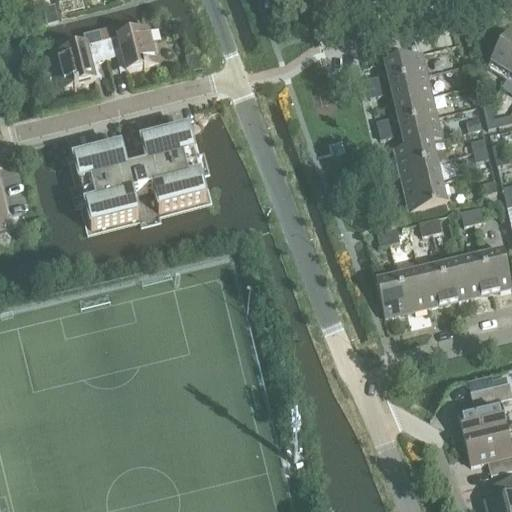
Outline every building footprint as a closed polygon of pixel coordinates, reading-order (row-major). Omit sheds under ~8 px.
[(310,0),(315,18),(336,12),(332,0),(310,0)] [(355,0),(332,0),(336,12),(357,7),(355,0)] [(54,8),(43,11),(47,27),(47,28),(59,25),(59,24),(54,8)] [(66,8),(58,10),(61,18),(68,15),(66,8)] [(115,31),(99,35),(106,63),(122,59),(126,76),(143,71),(143,72),(148,71),(148,70),(157,68),(148,33),(117,41),(115,31)] [(86,49),(55,57),(64,91),(73,89),(74,90),(78,89),(78,88),(95,83),(91,67),(106,63),(102,45),(99,35),(84,39),(86,49)] [(486,72),(506,84),(511,73),(511,39),(509,37),(500,52),(495,49),(479,53),(483,69),(487,72),(486,72)] [(382,67),(387,88),(426,79),(421,58),(382,67)] [(431,101),(426,79),(387,88),(393,110),(431,101)] [(366,84),(368,93),(382,90),(380,80),(366,84)] [(385,99),(382,90),(368,93),(370,102),(385,99)] [(436,121),(431,101),(393,110),(398,131),(436,121)] [(493,124),(489,109),(482,110),(488,134),(511,127),(511,125),(510,119),(493,124)] [(441,143),(436,121),(398,131),(403,151),(403,152),(432,145),(441,143)] [(376,126),(378,135),(392,132),(390,122),(376,126)] [(465,127),(468,137),(481,133),(479,123),(465,127)] [(395,141),(392,132),(378,135),(380,145),(395,141)] [(90,185),(95,206),(84,209),(90,233),(138,221),(132,198),(152,193),(158,215),(206,203),(199,179),(189,182),(183,161),(194,158),(188,134),(140,146),(142,154),(122,159),(120,151),(73,164),(79,188),(90,185)] [(470,147),(473,157),(486,154),(483,144),(470,147)] [(392,154),(397,175),(436,166),(432,145),(403,152),(403,151),(392,154)] [(492,151),(494,160),(508,157),(505,147),(492,151)] [(488,164),(486,154),(473,157),(475,167),(488,164)] [(510,167),(508,157),(494,160),(497,170),(510,167)] [(442,187),(436,166),(397,175),(402,197),(442,187)] [(483,199),(496,196),(494,186),(480,189),(483,199)] [(447,208),(442,187),(402,197),(407,217),(447,208)] [(511,189),(502,192),(504,202),(511,200),(511,189)] [(480,212),(470,215),(473,228),(483,226),(480,212)] [(463,231),(473,228),(470,215),(460,217),(463,231)] [(438,222),(428,225),(431,238),(441,236),(438,222)] [(421,241),(431,238),(428,225),(418,227),(421,241)] [(396,233),(386,235),(389,248),(399,246),(396,233)] [(379,251),(389,248),(386,235),(376,237),(379,251)] [(502,255),(481,260),(490,297),(511,292),(502,255)] [(490,297),(481,260),(460,265),(469,302),(490,297)] [(460,265),(439,270),(448,307),(469,302),(460,265)] [(448,307),(439,270),(418,275),(427,312),(448,307)] [(418,275),(397,280),(406,317),(427,312),(418,275)] [(385,322),(406,317),(397,280),(376,286),(385,322)] [(457,415),(464,443),(505,433),(498,406),(511,403),(508,388),(470,397),(473,411),(457,415)] [(505,433),(464,443),(471,471),(487,467),(500,464),(503,477),(511,475),(511,459),(511,460),(505,433)] [(504,502),(486,506),(486,511),(511,511),(511,485),(501,488),(504,502)]
